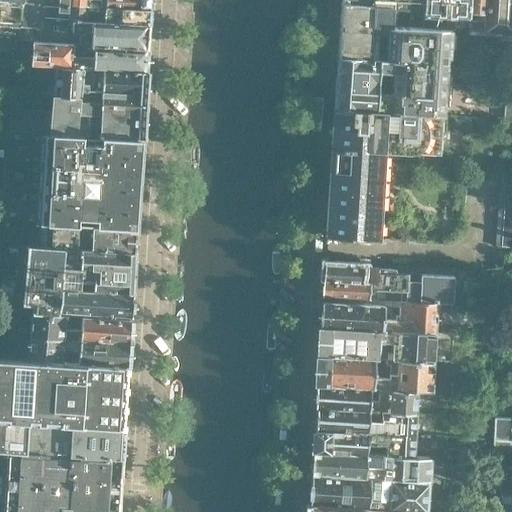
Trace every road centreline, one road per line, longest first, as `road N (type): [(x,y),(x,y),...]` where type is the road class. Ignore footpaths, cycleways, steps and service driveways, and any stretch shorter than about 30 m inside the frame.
road 1 (residential): [(289,511),(325,0)]
road 2 (residential): [(168,0),(139,511)]
